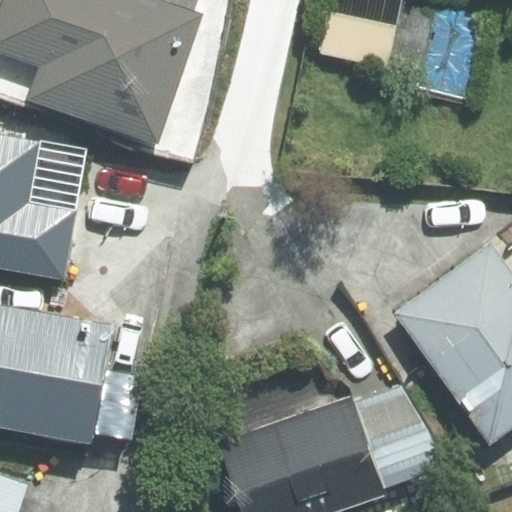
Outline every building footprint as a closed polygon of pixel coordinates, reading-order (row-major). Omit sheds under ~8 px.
[(206,14),(165,0),(7,0),(0,30),(0,46),(41,56),(31,97),(160,143),(206,14)] [(399,0),(335,0),(323,57),(384,70),(399,0)] [(511,428),(511,268),(484,234),(391,310),(495,441),(511,428)] [(0,272),(0,424),(93,440),(113,325),(49,315),(55,281),(0,272)] [(351,410),(342,389),(211,443),(238,511),(340,511),(385,494),(351,410)] [(0,511),(22,511),(33,481),(0,470),(0,511)]
